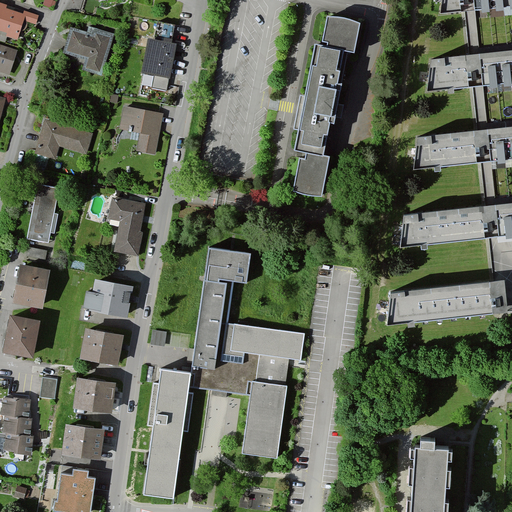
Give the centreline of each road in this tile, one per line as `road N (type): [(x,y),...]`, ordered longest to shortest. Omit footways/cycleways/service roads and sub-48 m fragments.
road 1 (residential): [(112,511),(205,0)]
road 2 (residential): [(321,214),(337,199),(381,0)]
